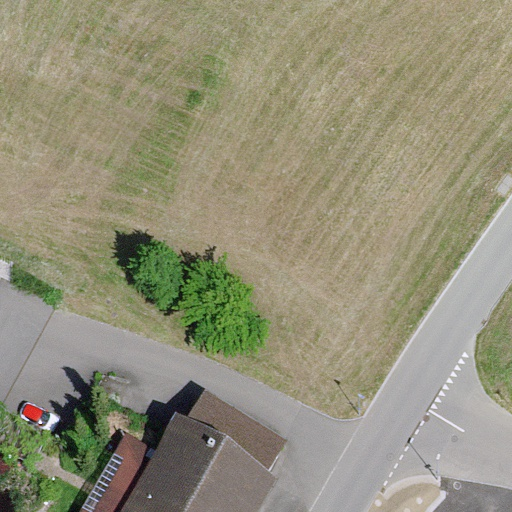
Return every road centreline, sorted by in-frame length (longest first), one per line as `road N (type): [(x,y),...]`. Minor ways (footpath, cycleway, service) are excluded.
road 1 (residential): [(381,448),(23,307),(0,347)]
road 2 (tertiary): [(408,402),(511,259)]
